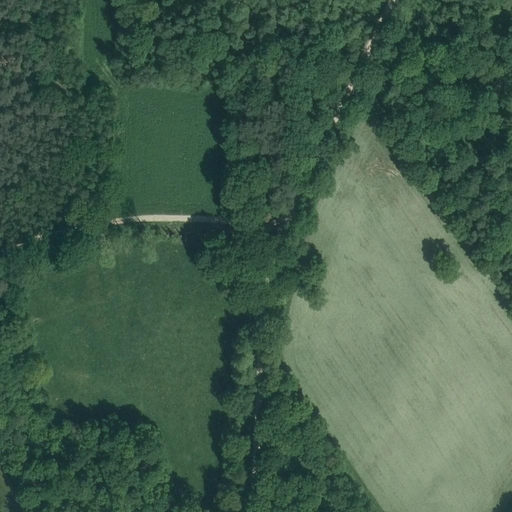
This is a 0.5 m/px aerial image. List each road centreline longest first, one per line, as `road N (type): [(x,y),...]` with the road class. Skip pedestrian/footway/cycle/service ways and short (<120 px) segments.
road 1 (track): [(253,511),(273,255),(395,0)]
road 2 (track): [(287,218),(75,224),(0,244)]
